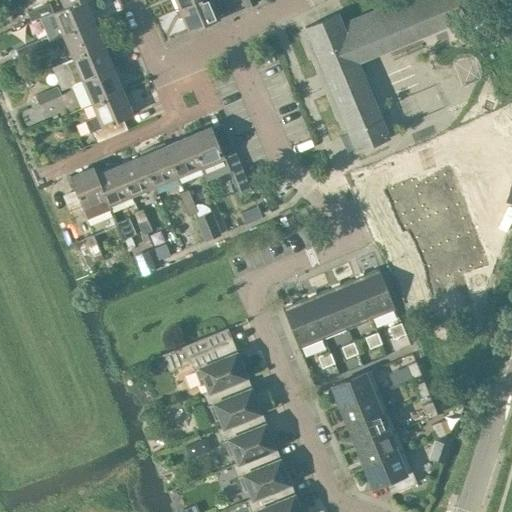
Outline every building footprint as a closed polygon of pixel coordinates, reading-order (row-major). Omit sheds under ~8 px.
[(0,12),(11,8),(8,0),(2,0),(0,1),(0,12)] [(8,0),(11,8),(23,3),(21,0),(8,0)] [(85,0),(84,0),(64,7),(53,11),(64,37),(95,24),(85,0)] [(196,0),(178,7),(189,32),(220,19),(214,4),(222,1),(221,0),(196,0)] [(257,4),(256,0),(242,0),(246,8),(257,4)] [(436,30),(424,0),(398,0),(411,31),(405,34),(408,41),(436,30)] [(456,11),(451,0),(424,0),(436,30),(466,17),(462,8),(456,11)] [(49,3),(27,13),(31,21),(40,18),(53,12),(49,3)] [(64,37),(73,60),(109,45),(109,44),(109,43),(104,45),(95,24),(64,37)] [(386,43),(395,40),(392,33),(383,36),(386,43)] [(351,36),(315,52),(323,71),(359,55),(351,36)] [(27,44),(31,54),(43,49),(38,39),(27,44)] [(398,47),(395,40),(386,43),(389,51),(398,47)] [(20,59),(31,54),(27,44),(15,49),(20,59)] [(73,60),(83,83),(114,69),(114,68),(119,66),(119,65),(117,66),(113,58),(115,58),(109,45),(73,60)] [(485,53),(483,48),(477,51),(480,56),(485,53)] [(368,74),(359,55),(323,71),(331,91),(368,74)] [(490,64),(469,74),(486,112),(508,102),(490,64)] [(123,92),(114,69),(83,83),(92,105),(123,92)] [(368,74),(331,91),(339,110),(376,95),(368,74)] [(469,74),(447,84),(465,122),(486,112),(469,74)] [(404,84),(412,81),(409,75),(402,77),(404,84)] [(412,81),(404,84),(407,91),(415,88),(412,81)] [(437,120),(443,132),(465,122),(447,84),(425,94),(437,120)] [(46,91),(50,100),(62,95),(58,85),(46,91)] [(39,105),(50,100),(46,91),(35,96),(39,105)] [(133,114),(123,92),(92,105),(96,115),(84,120),(89,134),(93,132),(97,142),(128,129),(123,118),(133,114)] [(376,95),(339,110),(347,129),(384,114),(376,95)] [(423,122),(430,118),(426,112),(420,115),(423,122)] [(384,114),(347,129),(354,148),(392,133),(384,114)] [(433,125),(430,118),(423,122),(427,129),(433,125)] [(242,168),(228,135),(217,140),(211,125),(187,135),(200,167),(211,162),(230,172),(242,168)] [(392,133),(354,148),(363,168),(400,152),(392,133)] [(200,167),(187,135),(165,145),(178,176),(200,167)] [(178,176),(165,145),(156,148),(154,145),(141,150),(155,186),(178,176)] [(132,195),(155,186),(141,150),(139,151),(141,155),(119,164),(132,195)] [(109,205),(132,195),(119,164),(96,173),(105,197),(109,205)] [(82,207),(105,197),(96,173),(93,166),(69,176),(82,207)] [(246,178),(242,168),(230,172),(239,193),(250,188),(246,178)] [(448,176),(397,194),(424,268),(474,250),(448,176)] [(178,193),(183,204),(193,200),(188,189),(178,193)] [(183,204),(188,216),(198,212),(193,200),(183,204)] [(257,206),(240,213),(245,224),(251,222),(262,218),(258,206),(257,206)] [(147,219),(143,208),(133,212),(137,224),(147,219)] [(212,211),(194,218),(204,241),(221,234),(212,211)] [(152,230),(147,219),(137,224),(142,235),(152,230)] [(103,257),(93,233),(77,241),(87,264),(103,257)] [(165,244),(154,248),(159,260),(170,255),(165,244)] [(135,255),(143,274),(143,276),(156,270),(155,269),(148,250),(135,255)] [(354,278),(371,319),(395,309),(378,268),(354,278)] [(347,329),(371,319),(354,278),(330,288),(347,329)] [(323,338),(347,329),(330,288),(307,297),(323,338)] [(439,295),(423,301),(427,312),(443,307),(439,295)] [(299,348),(323,338),(307,297),(282,307),(299,348)] [(388,328),(393,339),(405,334),(400,323),(388,328)] [(377,333),(365,337),(369,349),(381,344),(377,333)] [(205,382),(208,390),(245,375),(238,358),(234,360),(227,341),(188,357),(189,358),(190,358),(195,369),(193,369),(194,371),(195,370),(201,384),(205,382)] [(346,358),(358,353),(353,342),(341,347),(346,358)] [(330,352),(317,357),(321,368),(334,364),(330,352)] [(406,365),(411,379),(421,375),(415,362),(406,365)] [(339,407),(379,391),(371,370),(332,386),(331,386),(330,386),(336,401),(338,400),(340,406),(339,406),(339,407)] [(219,417),(223,426),(256,412),(256,414),(260,412),(253,394),(248,395),(242,378),(246,377),(245,375),(208,390),(203,393),(203,394),(205,393),(209,404),(208,405),(208,406),(210,406),(215,419),(219,417)] [(413,386),(419,399),(429,395),(423,381),(413,386)] [(347,427),(387,411),(379,391),(339,407),(344,421),(346,420),(348,426),(347,427)] [(422,405),(428,419),(437,415),(431,402),(422,405)] [(355,447),(395,431),(387,411),(347,427),(352,441),(354,440),(356,446),(355,447)] [(234,453),(237,461),(270,448),(271,449),(274,448),(267,429),(263,431),(256,414),(256,412),(223,426),(217,428),(218,429),(219,429),(224,440),(222,440),(223,442),(224,441),(230,455),(234,453)] [(435,439),(443,435),(445,435),(439,422),(430,425),(435,439)] [(395,431),(355,447),(361,461),(362,460),(364,466),(363,467),(403,451),(395,431)] [(193,443),(184,446),(189,458),(198,455),(210,450),(205,438),(193,443)] [(248,489),(252,497),(285,484),(285,485),(289,483),(281,465),(277,467),(270,450),(271,449),(270,448),(237,461),(232,464),(232,465),(234,464),(238,475),(237,476),(237,477),(239,477),(244,490),(248,489)] [(416,483),(403,451),(363,467),(369,481),(370,481),(373,488),(387,482),(391,492),(390,492),(390,494),(416,483)] [(300,511),(296,501),(292,502),(285,485),(285,484),(252,497),(246,499),(247,501),(248,500),(253,511),(251,511),(300,511)]
